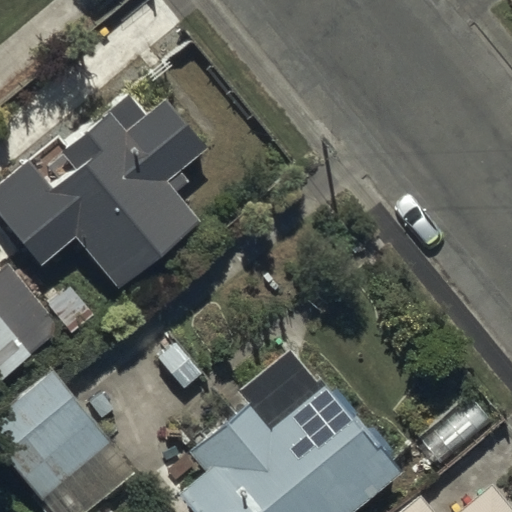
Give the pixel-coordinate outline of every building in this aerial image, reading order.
[(135,0),(85,40),(125,91),(188,41),(156,0),(135,0)] [(66,159),(0,211),(0,212),(36,258),(72,229),(112,279),(197,211),(175,184),(183,177),(174,165),(202,143),(162,93),(144,107),(130,89),(57,147),(66,159)] [(7,270),(0,275),(0,364),(50,325),(7,270)] [(361,511),(396,484),(315,386),(310,390),(284,358),(234,398),(245,412),(186,459),(202,478),(174,501),(182,511),(361,511)] [(0,461),(33,504),(107,448),(55,380),(0,421),(0,461)] [(425,511),(416,501),(402,511),(507,511),(488,489),(459,511),(425,511)]
